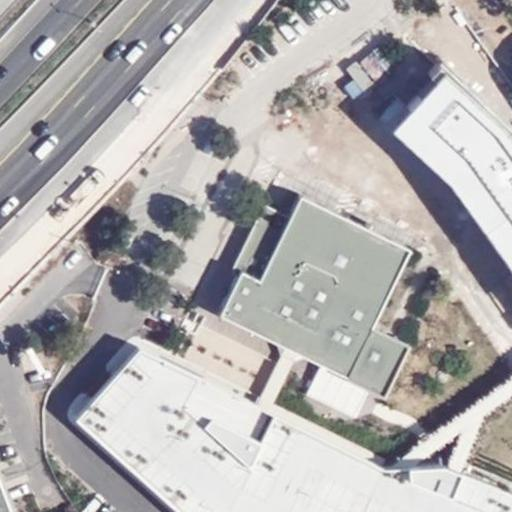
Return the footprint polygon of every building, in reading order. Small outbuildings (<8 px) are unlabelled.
[(372,325),(410,246),(299,192),(289,215),(271,252),(251,242),(250,242),(249,242),(248,242),(247,242),(246,243),(245,243),(236,262),(236,263),(236,264),(236,265),(236,266),(237,266),(238,267),(238,268),(240,268),(240,269),(219,312),(285,343),(346,373),(374,387),(387,382),(407,342),(372,325)] [(265,203),(245,243),(246,243),(247,242),(248,242),(249,242),(250,242),(251,242),(271,252),(289,215),(265,203)] [(511,324),(511,280),(493,293),(511,324)] [(285,343),(219,312),(218,313),(277,342),(307,356),(372,387),(374,387),(346,373),(285,343)] [(97,398),(125,326),(94,314),(66,386),(97,398)] [(278,401),(296,362),(294,361),(307,356),(277,342),(282,355),(278,353),(261,389),(268,394),(278,401)] [(389,381),(408,342),(407,342),(387,382),(389,381)] [(464,430),(511,395),(511,370),(443,420),(464,430)] [(311,511),(314,472),(436,449),(464,430),(443,420),(425,431),(310,452),(297,424),(278,401),(268,394),(261,389),(234,377),(209,372),(183,374),(168,378),(174,397),(188,394),(208,393),(228,396),(248,405),(270,422),(288,449),(293,467),(295,485),(293,504),(290,511),(107,511),(88,486),(71,496),(82,511),(311,511)] [(285,485),(284,471),(281,461),(267,433),(245,414),(218,403),(190,403),(167,409),(156,416),(145,423),(130,442),(60,485),(63,501),(71,496),(88,486),(107,474),(119,492),(121,505),(123,511),(280,511),(282,507),(285,485)] [(511,511),(511,454),(474,437),(437,511),(423,511),(373,487),(360,511),(511,511)] [(0,511),(10,511),(0,483),(0,511)]
